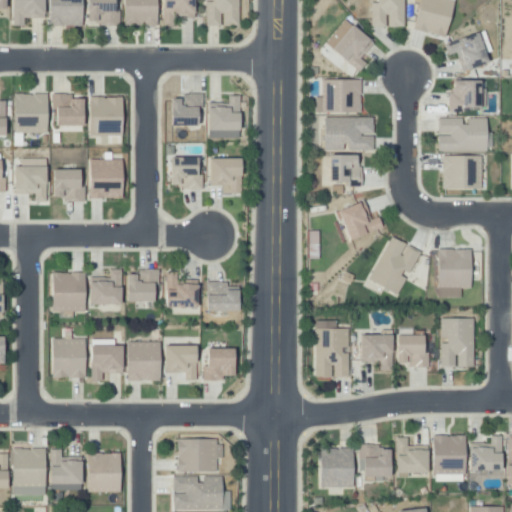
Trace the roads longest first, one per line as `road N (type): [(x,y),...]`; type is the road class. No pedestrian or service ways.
road 1 (residential): [(0,414),(275,414),(511,400)]
road 2 (tertiary): [(281,0),(273,511)]
road 3 (residential): [(0,63),(280,58)]
road 4 (residential): [(0,238),(211,237)]
road 5 (residential): [(494,400),(494,219)]
road 6 (residential): [(137,60),(143,237)]
road 7 (residential): [(27,238),(22,414)]
road 8 (residential): [(399,65),(401,220)]
